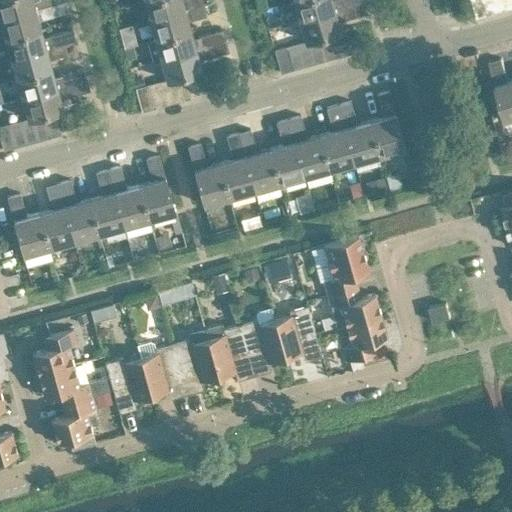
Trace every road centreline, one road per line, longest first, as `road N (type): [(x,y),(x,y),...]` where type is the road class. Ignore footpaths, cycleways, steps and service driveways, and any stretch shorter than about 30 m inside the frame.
road 1 (residential): [(40,466),(417,360),(388,252),(446,235),(475,227),(511,333)]
road 2 (residential): [(0,169),(434,49)]
road 3 (residential): [(376,511),(511,474)]
